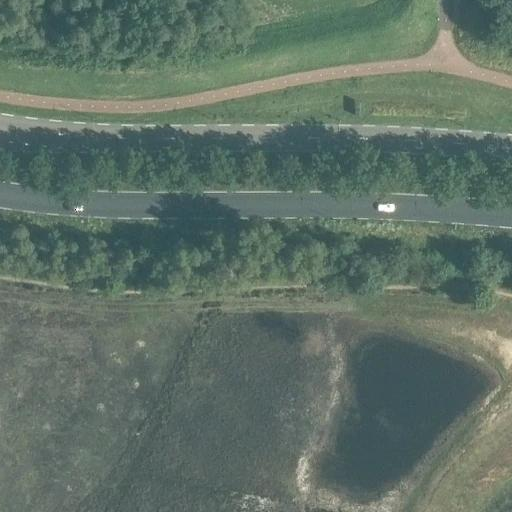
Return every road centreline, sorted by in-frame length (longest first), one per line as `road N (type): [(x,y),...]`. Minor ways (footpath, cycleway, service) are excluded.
road 1 (secondary): [(511,150),(0,129)]
road 2 (secondary): [(0,195),(511,215)]
